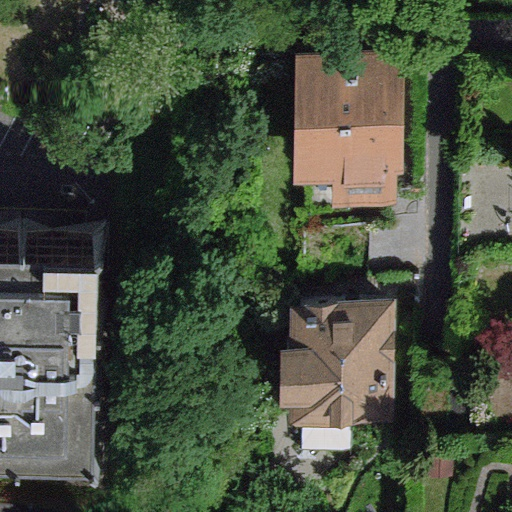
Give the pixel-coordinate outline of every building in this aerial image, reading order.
[(0,0),(0,94),(97,105),(108,0),(0,0)] [(394,55),(312,53),(309,185),(391,188),(394,55)] [(100,212),(0,210),(0,421),(97,425),(100,212)] [(389,295),(303,295),(302,406),(345,406),(345,395),(388,396),(389,295)] [(355,407),(345,406),(302,406),(303,443),(354,444),(355,407)]
